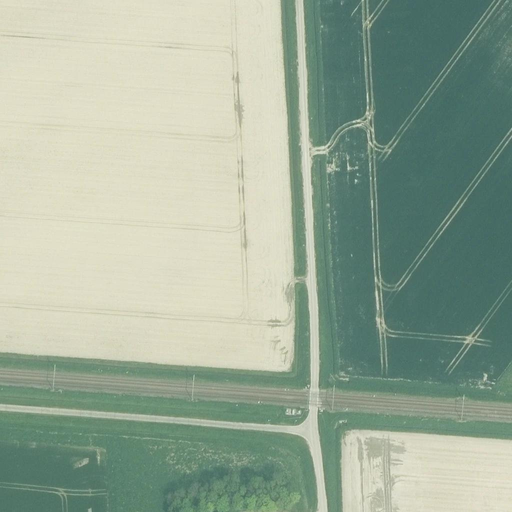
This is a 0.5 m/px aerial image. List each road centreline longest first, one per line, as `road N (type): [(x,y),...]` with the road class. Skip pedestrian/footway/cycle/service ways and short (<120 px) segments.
road 1 (unclassified): [(312,430),(298,0)]
road 2 (unclassified): [(0,406),(312,430)]
